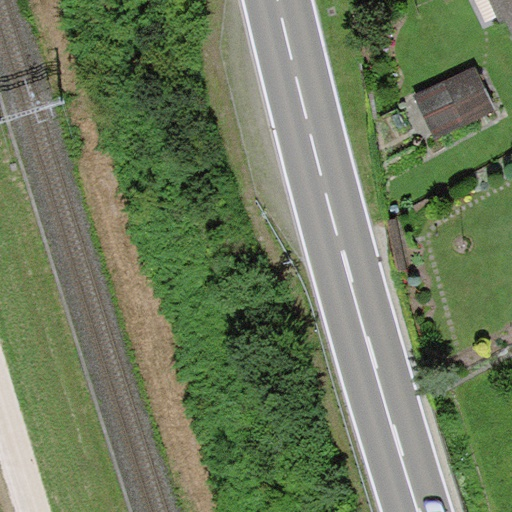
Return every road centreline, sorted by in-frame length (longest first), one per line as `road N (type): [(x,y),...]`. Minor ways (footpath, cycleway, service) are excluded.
road 1 (primary): [(279,0),(365,335),(421,511)]
road 2 (track): [(38,511),(0,389)]
